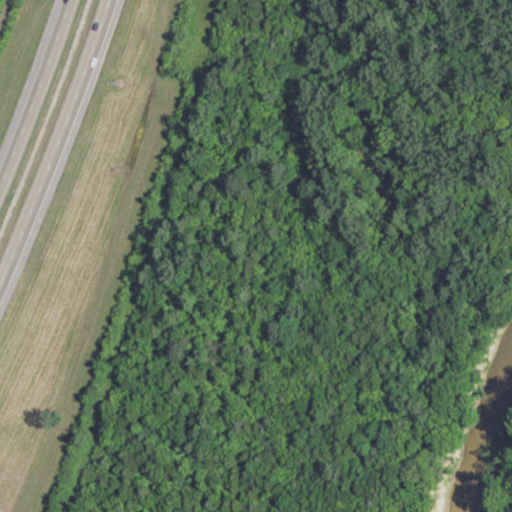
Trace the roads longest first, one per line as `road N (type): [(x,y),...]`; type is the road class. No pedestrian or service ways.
road 1 (motorway): [(0,309),(111,0)]
road 2 (motorway): [(71,0),(0,200)]
